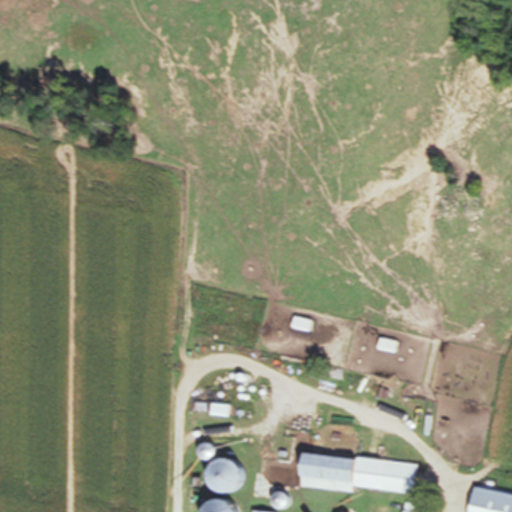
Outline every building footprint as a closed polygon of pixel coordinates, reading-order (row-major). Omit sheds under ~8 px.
[(310,342),(313,330),(294,325),(291,337),(310,342)] [(378,360),(397,360),(397,350),(378,350),(378,360)] [(228,424),(228,414),(212,414),(212,424),(228,424)] [(197,457),(200,469),(216,464),(211,452),(197,457)] [(416,474),(302,462),(298,495),(352,501),(353,497),(413,503),(416,474)] [(207,492),(226,505),(244,479),(224,466),(207,492)] [(469,511),(511,511),(511,504),(472,497),(469,511)]
